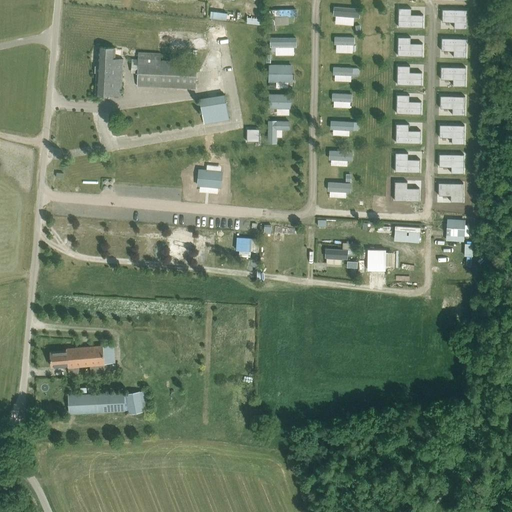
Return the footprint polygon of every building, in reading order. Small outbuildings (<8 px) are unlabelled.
[(334,23),(354,24),(355,17),(361,17),(361,7),(335,6),(334,23)] [(211,11),(211,17),(227,19),(227,13),(211,11)] [(467,13),(467,32),(477,33),(477,13),(467,13)] [(162,33),(161,53),(178,54),(177,34),(162,33)] [(271,46),(276,46),(276,54),(296,54),(296,36),(271,36),(271,46)] [(336,36),(336,52),(356,51),(355,36),(336,36)] [(99,47),(96,94),(121,96),(123,59),(115,58),(116,47),(109,47),(99,47)] [(161,60),(161,53),(139,52),(138,59),(132,59),(132,72),(138,73),(137,85),(196,88),(197,62),(161,60)] [(289,81),(294,81),(294,64),(270,63),(269,81),(276,82),(276,87),(289,87),(289,81)] [(334,66),(334,80),(352,81),(352,73),(358,74),(358,66),(334,66)] [(459,67),(459,92),(479,92),(479,67),(459,67)] [(377,88),(383,85),(377,75),(372,78),(377,88)] [(333,92),(333,107),(351,107),(352,93),(333,92)] [(201,98),(199,98),(204,122),(229,119),(225,93),(200,97),(201,98)] [(277,114),(292,114),(292,93),(270,93),(269,107),(277,108),(277,114)] [(277,129),(291,129),(291,120),(269,119),(268,142),(277,142),(277,129)] [(332,120),(332,135),(350,135),(350,130),(359,130),(359,120),(332,120)] [(474,136),(475,122),(455,121),(455,136),(474,136)] [(247,129),(247,141),(260,141),(260,129),(247,129)] [(331,165),(348,165),(348,160),(353,160),(353,150),(331,149),(331,165)] [(381,170),(382,150),(373,150),(373,157),(362,157),(362,164),(371,164),(371,169),(381,170)] [(224,171),(199,168),(197,186),(222,188),(224,171)] [(347,197),(347,192),(352,192),(352,181),(329,181),(329,196),(347,197)] [(381,184),(381,199),(393,199),(393,191),(408,191),(408,184),(381,184)] [(464,192),(464,200),(474,200),(474,185),(450,185),(449,192),(464,192)] [(326,248),(325,257),(327,257),(342,258),(348,259),(348,249),(326,248)] [(386,249),(368,249),(368,270),(386,270),(386,249)] [(51,352),(52,366),(68,365),(68,367),(115,363),(114,345),(103,346),(103,345),(67,348),(67,350),(51,352)] [(141,391),(126,393),(130,414),(144,412),(141,391)] [(124,394),(99,395),(99,411),(125,410),(124,394)] [(99,395),(69,396),(70,412),(99,411),(99,395)]
